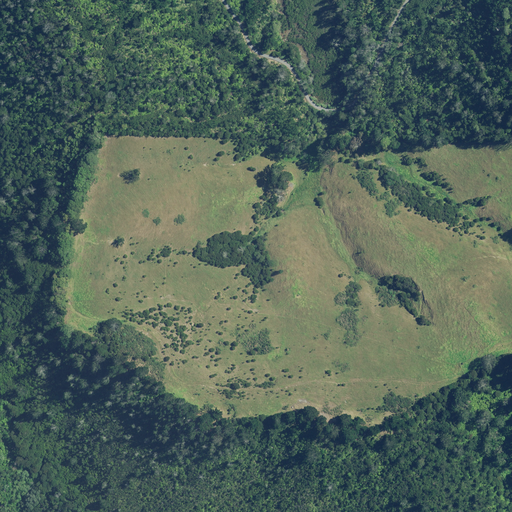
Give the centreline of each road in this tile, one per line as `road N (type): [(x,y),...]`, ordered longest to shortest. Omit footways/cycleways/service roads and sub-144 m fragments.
road 1 (track): [(0,282),(111,314),(158,341),(180,367),(228,380),(294,367),(406,373),(511,325)]
road 2 (track): [(224,0),(235,27),(293,71),(326,109),(354,104),(413,0)]
